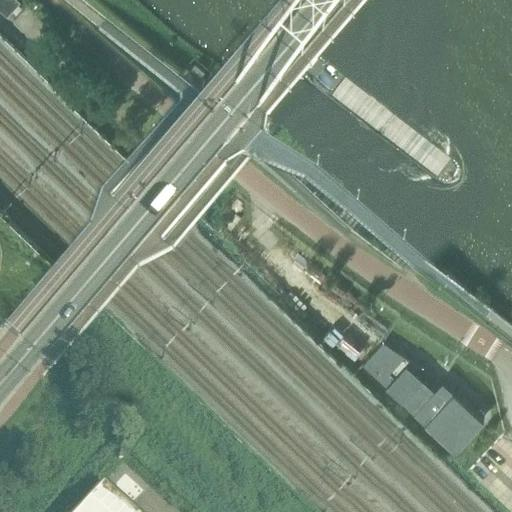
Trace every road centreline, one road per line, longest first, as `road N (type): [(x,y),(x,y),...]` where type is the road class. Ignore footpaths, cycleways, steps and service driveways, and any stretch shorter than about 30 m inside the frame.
road 1 (unclassified): [(511,361),(267,191),(55,0)]
road 2 (secondary): [(0,384),(332,0)]
